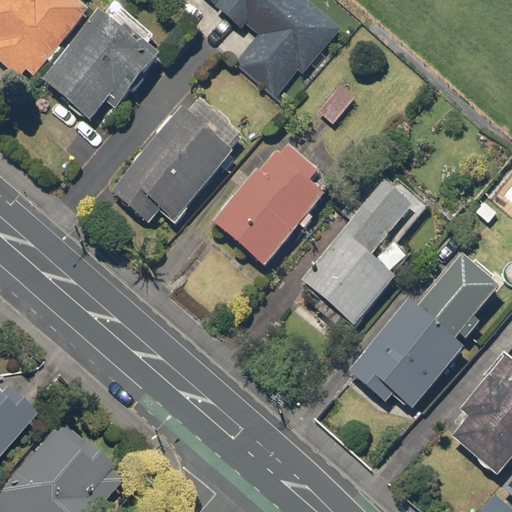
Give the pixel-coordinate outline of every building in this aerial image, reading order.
[(42,0),(32,14),(14,0),(0,0),(0,70),(20,86),(26,78),(33,83),(83,20),(57,0),(42,0)] [(201,0),(216,12),(213,15),(237,36),(243,30),(259,44),(238,68),(275,100),(298,73),(304,78),(340,37),(296,0),(201,0)] [(154,69),(96,22),(41,90),(89,129),(108,105),(118,113),(154,69)] [(355,102),(341,91),(319,119),(333,130),(355,102)] [(188,124),(180,117),(108,202),(146,234),(159,219),(174,232),(233,163),(226,156),(236,145),(198,112),(188,124)] [(259,186),(254,182),(210,234),(263,277),(322,206),(306,192),(319,177),(288,151),(259,186)] [(409,217),(382,194),(300,292),(353,336),(394,287),(368,266),(409,217)] [(417,322),(407,313),(348,383),(380,410),(388,400),(410,419),(463,356),(457,351),(460,347),(464,351),(479,333),(471,327),(498,294),(464,266),(417,322)] [(511,372),(503,366),(458,419),(466,426),(449,447),(495,486),(511,466),(511,372)] [(0,458),(28,426),(0,402),(0,458)] [(52,434),(0,493),(0,511),(97,511),(117,490),(52,434)] [(511,484),(500,498),(511,508),(511,484)]
